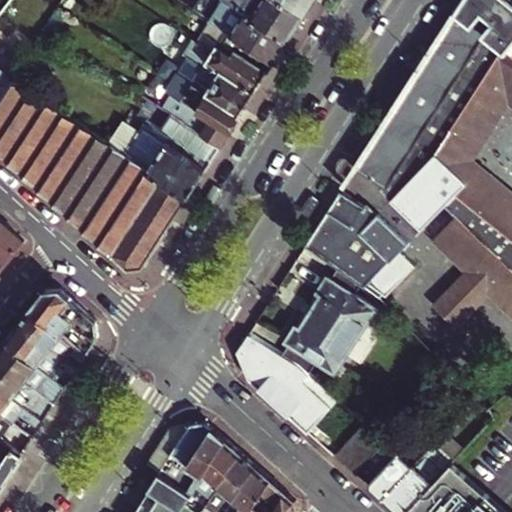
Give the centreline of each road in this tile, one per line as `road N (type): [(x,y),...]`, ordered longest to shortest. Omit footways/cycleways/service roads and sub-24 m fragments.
road 1 (tertiary): [(183,360),(415,0)]
road 2 (tertiary): [(364,0),(148,333)]
road 3 (tertiary): [(148,333),(32,511)]
road 4 (residential): [(339,500),(183,360)]
road 5 (tertiary): [(85,511),(183,360)]
road 6 (residential): [(51,244),(148,333)]
